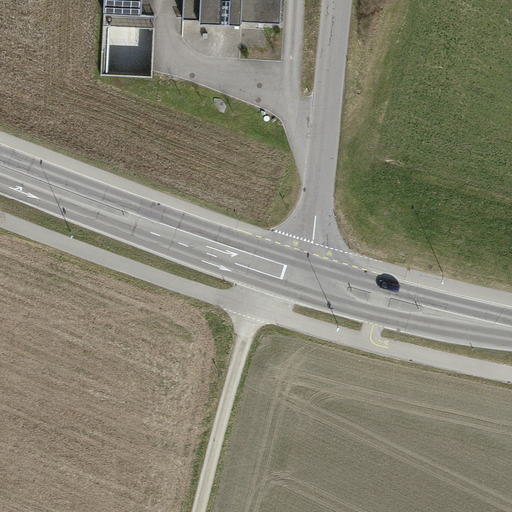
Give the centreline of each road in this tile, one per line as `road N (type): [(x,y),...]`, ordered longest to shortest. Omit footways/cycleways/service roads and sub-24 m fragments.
road 1 (primary): [(0,168),(300,279)]
road 2 (tertiary): [(300,279),(318,212),(338,0)]
road 3 (primary): [(300,279),(511,330)]
road 4 (track): [(255,310),(198,511)]
